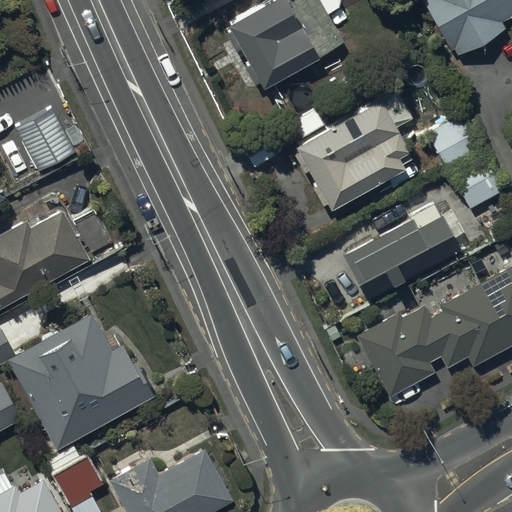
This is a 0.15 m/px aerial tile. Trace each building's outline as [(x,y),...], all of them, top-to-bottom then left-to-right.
[(334,0),(252,0),(224,14),(256,78),(336,38),(321,8),(335,1),(334,0)] [(511,0),(426,0),(451,46),(459,41),(462,49),(501,28),(496,18),(511,10),(511,0)] [(375,96),(295,138),(326,197),(396,161),(390,148),(400,142),(375,96)] [(69,145),(46,103),(12,122),(35,164),(69,145)] [(460,107),(423,126),(441,160),(478,140),(460,107)] [(486,154),(452,172),(470,207),(505,189),(486,154)] [(452,242),(429,198),(406,211),(408,216),(342,251),(363,290),(452,242)] [(91,201),(70,211),(88,246),(109,235),(91,201)] [(23,224),(20,218),(0,228),(0,295),(82,251),(57,206),(23,224)] [(511,269),(481,286),(511,342),(511,341),(511,269)] [(447,312),(428,322),(445,355),(449,361),(469,351),(475,362),(511,342),(481,286),(444,306),(447,312)] [(85,313),(9,355),(54,438),(145,388),(130,360),(126,362),(116,343),(105,349),(85,313)] [(428,322),(424,313),(401,325),(397,318),(361,337),(391,393),(432,372),(428,364),(445,355),(428,322)] [(0,332),(0,353),(9,349),(0,332)] [(0,381),(0,420),(17,412),(0,381)] [(207,511),(229,499),(202,453),(157,479),(147,461),(112,481),(130,511),(207,511)] [(54,473),(75,511),(100,511),(89,491),(103,484),(87,455),(54,473)] [(59,511),(42,479),(18,492),(13,483),(0,490),(0,511),(59,511)]
